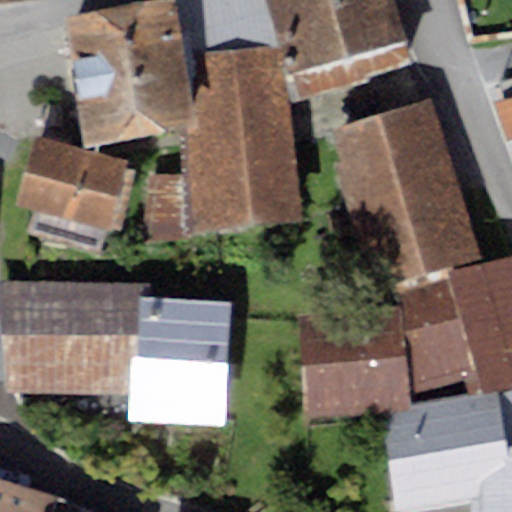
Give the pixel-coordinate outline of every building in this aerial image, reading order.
[(145,0),(65,18),(85,143),(185,126),(197,124),(188,58),(178,0),(145,0)] [(267,0),(178,0),(188,58),(282,49),(267,0)] [(395,0),(267,0),(282,49),(300,99),(412,59),(395,0)] [(282,49),(188,58),(197,124),(185,126),(190,182),(150,186),(156,237),(305,221),(282,49)] [(511,97),(494,102),(511,155),(511,97)] [(431,100),(334,131),(344,163),(336,165),(376,291),(481,257),(431,100)] [(131,162),(35,137),(17,206),(37,211),(31,235),(98,253),(105,229),(112,231),(131,162)] [(511,259),(453,278),(455,285),(401,298),(401,306),(411,396),(499,391),(511,388),(511,259)] [(0,280),(0,304),(5,394),(132,396),(133,359),(139,360),(140,299),(150,300),(148,283),(0,280)] [(132,396),(131,422),(223,426),(228,301),(150,300),(140,299),(139,360),(133,359),(132,396)] [(401,306),(299,317),(311,422),(413,410),(411,396),(401,306)] [(511,511),(511,397),(385,422),(396,511),(431,511),(478,508),(478,511),(511,511)] [(57,511),(61,499),(0,484),(0,511),(57,511)]
